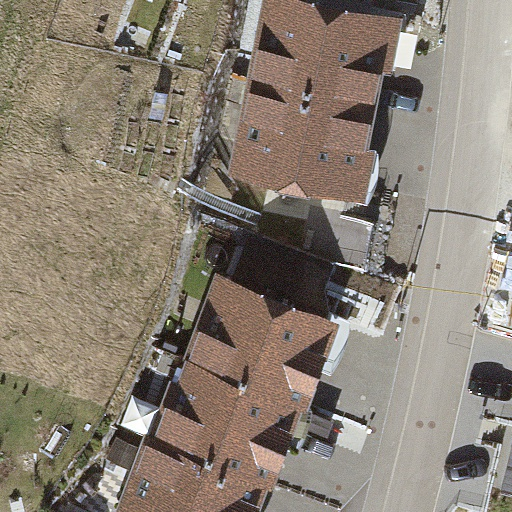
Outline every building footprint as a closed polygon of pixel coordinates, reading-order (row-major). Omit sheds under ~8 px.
[(398,11),(333,0),(259,0),(245,86),(367,110),(379,64),(388,65),(398,11)] [(367,110),(245,86),(227,178),(362,204),(374,145),(360,143),(367,110)] [(340,308),(220,266),(188,346),(307,394),(340,308)] [(307,394),(188,346),(154,427),(275,476),(307,394)] [(260,511),(275,476),(154,427),(119,511),(260,511)]
